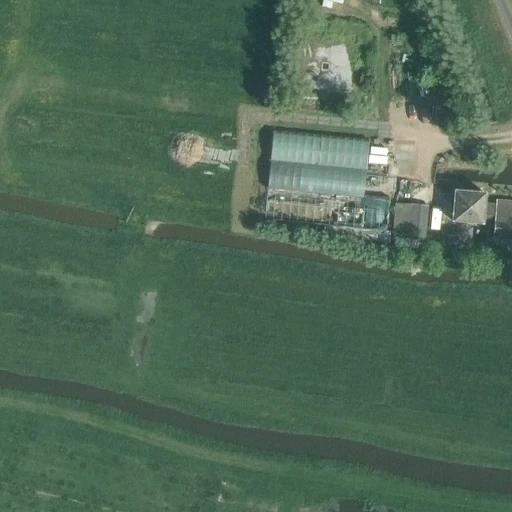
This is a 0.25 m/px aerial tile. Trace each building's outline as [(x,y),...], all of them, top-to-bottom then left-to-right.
[(360,52),(361,31),(346,30),(345,51),(360,52)] [(358,73),(358,58),(345,57),(345,72),(358,73)] [(492,240),(511,241),(511,203),(496,202),(496,206),(484,205),(485,195),(455,193),(452,223),(483,226),(483,224),(494,225),(492,240)] [(393,238),(426,241),(429,208),(396,205),(393,238)] [(332,239),(385,244),(386,233),(333,228),(332,239)]
